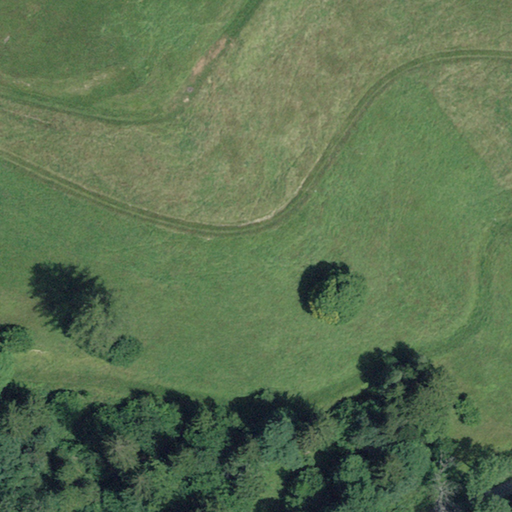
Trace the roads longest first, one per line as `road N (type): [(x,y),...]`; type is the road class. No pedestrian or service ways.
road 1 (track): [(511,221),(490,251),(469,330),(314,401),(258,407),(110,379),(0,378)]
road 2 (track): [(0,153),(169,218),(246,227),(294,204),(371,91),(395,70),(458,51),(511,54)]
road 3 (track): [(256,0),(164,112),(116,116),(0,83)]
